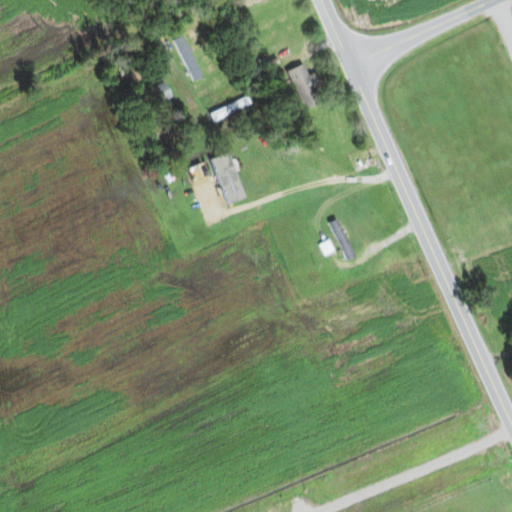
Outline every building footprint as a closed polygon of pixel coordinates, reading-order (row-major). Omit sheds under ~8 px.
[(203,78),(181,37),(173,41),(195,82),(203,78)] [(286,70),(301,110),(322,102),(310,72),(306,74),(302,64),(286,70)] [(146,89),(153,105),(169,99),(162,82),(146,89)] [(207,112),(211,122),(249,107),(246,97),(207,112)] [(224,204),(243,198),(227,152),(208,158),(224,204)]
